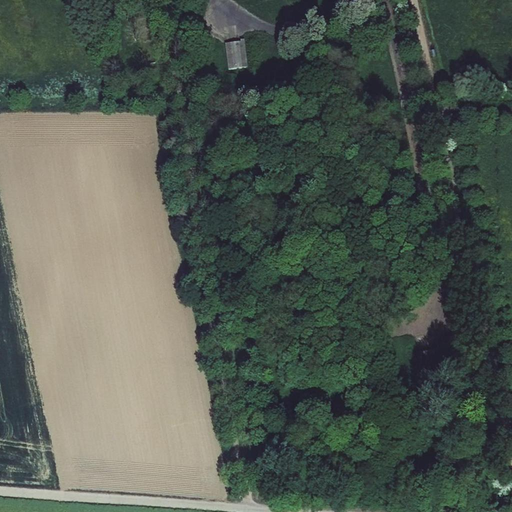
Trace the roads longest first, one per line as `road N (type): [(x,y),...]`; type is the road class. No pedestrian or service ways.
road 1 (track): [(412,0),(511,464)]
road 2 (unknown): [(382,0),(443,288),(438,317),(393,346)]
road 3 (track): [(298,511),(0,490)]
road 4 (residential): [(219,17),(292,33),(317,27),(347,0)]
